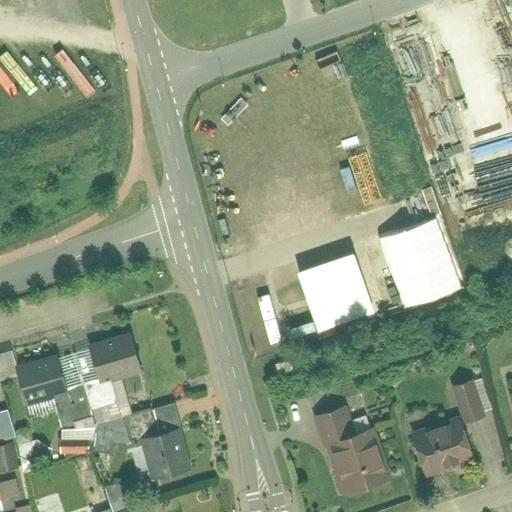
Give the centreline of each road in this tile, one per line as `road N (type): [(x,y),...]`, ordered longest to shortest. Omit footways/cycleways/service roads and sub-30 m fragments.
road 1 (tertiary): [(269,511),(193,220)]
road 2 (residential): [(157,86),(405,0)]
road 3 (residential): [(193,220),(0,285)]
road 4 (tertiary): [(193,220),(157,86)]
